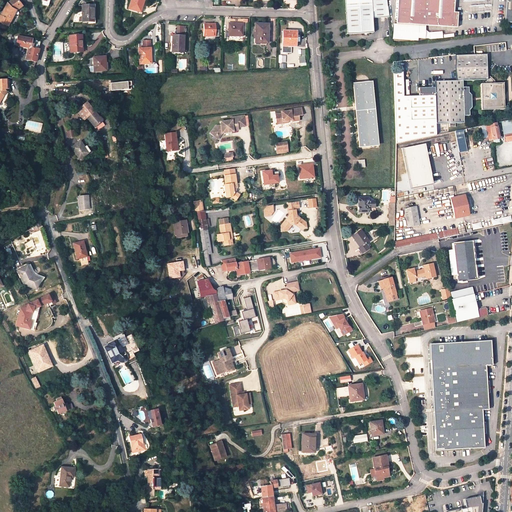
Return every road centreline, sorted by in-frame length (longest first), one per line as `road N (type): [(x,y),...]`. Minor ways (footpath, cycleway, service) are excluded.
road 1 (residential): [(42,212),(116,420),(135,507)]
road 2 (residential): [(110,0),(112,39),(170,11),(311,16)]
road 3 (unclassified): [(72,0),(39,63),(54,135),(42,212)]
road 4 (residential): [(324,153),(311,16)]
road 5 (residential): [(404,405),(387,357),(345,287)]
road 6 (residential): [(284,424),(404,405)]
